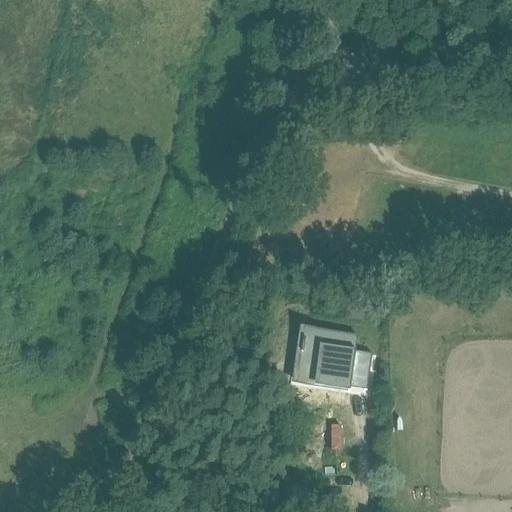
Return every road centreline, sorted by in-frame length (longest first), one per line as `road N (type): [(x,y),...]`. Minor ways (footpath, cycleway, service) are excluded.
road 1 (track): [(346,55),(298,100),(247,175),(176,372),(96,511)]
road 2 (track): [(511,67),(399,77),(346,55)]
